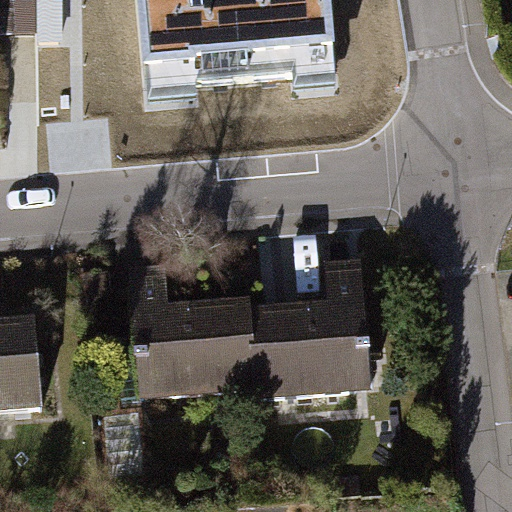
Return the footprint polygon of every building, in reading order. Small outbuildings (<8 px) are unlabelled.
[(41,0),(6,0),(8,42),(43,41),(41,0)] [(335,65),(329,0),(140,0),(147,81),(192,77),(193,88),(302,79),(301,68),(335,65)] [(114,276),(94,277),(97,308),(117,306),(114,276)] [(264,326),(271,413),(380,404),(370,281),(334,284),(337,320),(264,326)] [(152,423),(271,413),(264,326),(184,333),(180,288),(141,292),(148,372),(100,376),(109,482),(157,478),(152,423)] [(0,435),(56,431),(49,344),(0,347),(0,435)]
